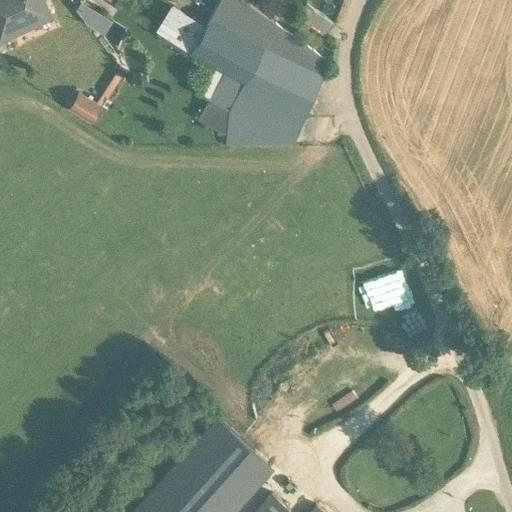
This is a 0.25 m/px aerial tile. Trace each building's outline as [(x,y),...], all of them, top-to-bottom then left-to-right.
[(0,0),(0,34),(48,12),(42,0),(0,0)] [(112,20),(80,0),(75,8),(86,24),(103,34),(112,20)] [(232,82),(227,125),(226,144),(293,143),(295,136),(322,74),(327,60),(243,0),(217,0),(208,17),(203,27),(172,7),(157,32),(188,52),(188,53),(214,67),(232,82)] [(324,35),(333,22),(305,2),(298,11),(303,14),(301,17),(305,20),(304,21),(324,35)] [(201,112),(227,125),(232,82),(214,67),(201,94),(209,98),(201,112)] [(67,108),(90,123),(102,106),(78,91),(67,108)] [(210,511),(257,457),(202,410),(112,511),(210,511)] [(294,511),(270,492),(252,511),(323,511),(314,503),(306,511),(294,511)]
